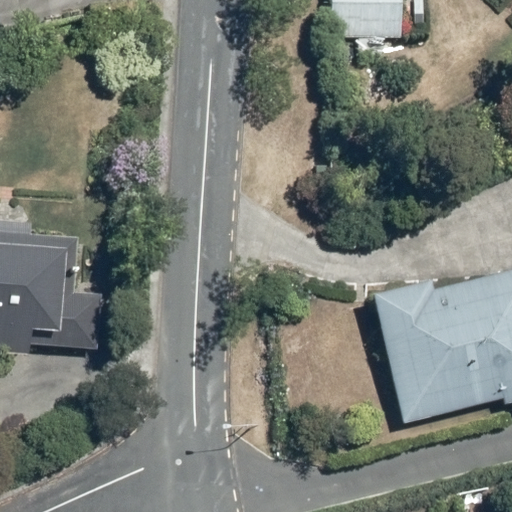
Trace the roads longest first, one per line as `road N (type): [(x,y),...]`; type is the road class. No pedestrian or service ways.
road 1 (tertiary): [(217,0),(198,448)]
road 2 (residential): [(50,511),(198,448)]
